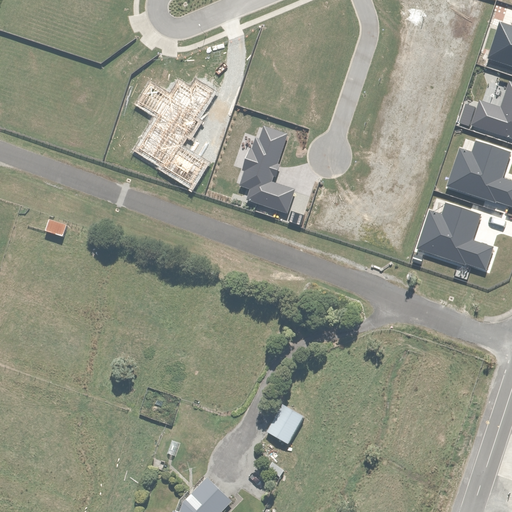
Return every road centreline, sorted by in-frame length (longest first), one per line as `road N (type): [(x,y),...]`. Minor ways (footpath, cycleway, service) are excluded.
road 1 (residential): [(511,342),(0,151)]
road 2 (residential): [(329,156),(368,36),(361,0)]
road 3 (residential): [(470,511),(511,384)]
